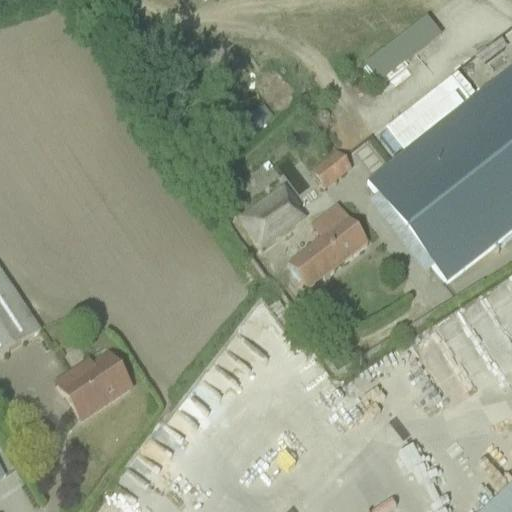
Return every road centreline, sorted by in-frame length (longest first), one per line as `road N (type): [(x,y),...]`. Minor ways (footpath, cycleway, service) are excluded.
road 1 (unknown): [(367,462),(305,426),(245,420),(204,450),(188,480),(190,511)]
road 2 (unknown): [(511,408),(439,425),(367,462)]
